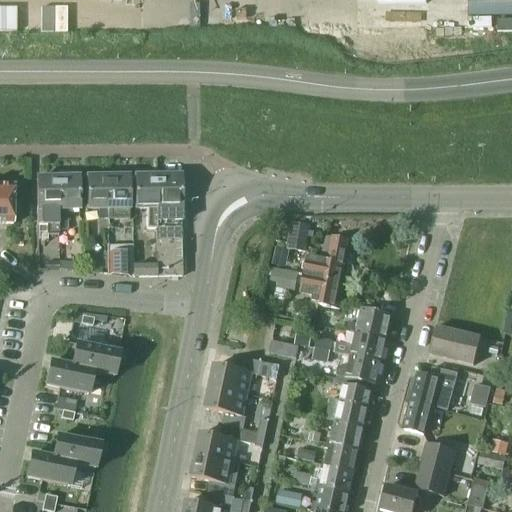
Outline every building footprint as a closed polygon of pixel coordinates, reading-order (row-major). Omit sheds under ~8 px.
[(511,13),(511,0),(445,0),(446,21),(462,21),(462,23),(486,23),(485,14),(511,13)] [(498,32),(511,31),(511,18),(498,19),(498,32)] [(155,178),(146,179),(144,176),(137,176),(135,179),(133,179),(134,210),(146,209),(146,219),(145,219),(146,230),(155,230),(155,178)] [(176,176),(164,176),(164,178),(155,178),(155,230),(156,270),(156,278),(180,278),(179,218),(180,218),(179,179),(176,176)] [(74,177),(66,178),(65,180),(56,180),(57,231),(66,231),(66,211),(78,210),(77,180),(75,180),(74,177)] [(106,230),(106,222),(105,179),(97,179),(95,177),(88,177),(87,179),(85,179),(85,210),(97,210),(97,230),(106,230)] [(127,222),(127,179),(124,179),(123,177),(116,177),(114,179),(105,179),(106,222),(127,222)] [(56,180),(48,180),(46,178),(39,178),(37,180),(35,180),(36,227),(46,227),(46,236),(57,236),(57,231),(56,180)] [(0,225),(12,225),(13,187),(0,186),(0,225)] [(291,224),(287,246),(304,250),(308,227),(291,224)] [(370,230),(372,236),(378,237),(382,232),(380,226),(374,225),(370,230)] [(307,259),(304,277),(317,279),(317,278),(340,283),(344,266),(348,243),(332,239),(327,263),(321,262),(307,259)] [(107,276),(128,278),(127,254),(107,255),(107,276)] [(72,263),(69,263),(59,262),(58,270),(72,271),(72,263)] [(156,278),(156,270),(132,271),(132,279),(156,278)] [(293,292),(296,275),(286,273),(272,271),(270,282),(277,283),(276,288),(293,292)] [(302,286),(301,294),(314,296),(312,305),(339,311),(341,301),(337,300),(338,292),(340,283),(317,278),(317,279),(304,277),(302,286)] [(386,302),(387,302),(389,303),(390,303),(392,303),(393,302),(394,301),(394,299),(395,298),(394,296),(394,295),(393,294),(392,294),(391,293),(390,293),(389,293),(387,293),(386,294),(385,295),(384,296),(384,297),(384,298),(384,299),(385,301),(386,302)] [(390,318),(361,312),(357,327),(347,325),(347,329),(386,338),(390,318)] [(91,328),(93,320),(81,318),(79,326),(91,328)] [(381,359),(386,338),(347,329),(345,334),(355,336),(353,348),(337,345),(337,346),(336,350),(381,359)] [(473,368),(480,340),(435,329),(428,356),(473,368)] [(329,353),(331,344),(317,341),(313,361),(326,364),(329,353)] [(112,379),(117,355),(75,346),(70,368),(70,369),(91,373),(91,374),(112,379)] [(375,387),(381,359),(336,350),(335,355),(350,358),(348,371),(338,369),(336,378),(346,380),(375,387)] [(233,371),(214,367),(209,389),(246,397),(250,376),(258,378),(261,364),(236,359),(233,371)] [(87,396),(91,374),(91,373),(70,369),(70,368),(49,364),(44,387),(87,396)] [(279,368),(271,367),(268,380),(276,382),(279,368)] [(431,410),(438,382),(416,377),(409,404),(431,410)] [(363,431),(371,394),(343,388),(340,400),(335,399),(333,410),(338,411),(335,425),(363,431)] [(242,419),(246,397),(209,389),(205,411),(224,415),(221,428),(242,432),(245,420),(242,419)] [(502,407),(505,393),(496,391),(493,405),(502,407)] [(58,399),(55,411),(74,415),(76,403),(58,399)] [(424,438),(431,410),(409,404),(402,432),(424,438)] [(71,423),(73,415),(63,413),(61,412),(59,420),(71,423)] [(268,423),(260,421),(257,435),(265,437),(268,423)] [(363,431),(335,425),(331,441),(327,440),(326,445),(358,452),(363,431)] [(232,465),(236,444),(240,445),(242,432),(221,428),(219,439),(200,435),(195,457),(232,465)] [(302,432),(300,440),(318,444),(319,436),(302,432)] [(265,437),(257,435),(254,448),(262,450),(265,437)] [(93,471),(98,447),(56,438),(51,460),(51,461),(72,465),(72,466),(93,471)] [(358,452),(326,445),(324,450),(329,451),(326,462),(322,461),(321,466),(353,473),(358,452)] [(449,477),(455,454),(426,446),(420,469),(449,477)] [(315,455),(299,451),(297,460),(313,464),(315,455)] [(502,471),(505,460),(480,454),(478,465),(502,471)] [(68,488),(72,466),(72,465),(51,461),(51,460),(30,456),(25,480),(68,488)] [(235,488),(239,467),(232,465),(195,457),(191,480),(210,484),(208,496),(232,501),(235,488)] [(353,473),(321,466),(320,471),(324,472),(322,484),(317,483),(316,487),(349,494),(353,473)] [(443,499),(449,477),(420,469),(414,491),(443,499)] [(294,474),(292,483),(309,487),(311,477),(294,474)] [(482,510),(487,485),(474,482),(468,507),(482,510)] [(297,486),(295,497),(306,500),(309,489),(297,486)] [(344,511),(349,494),(316,487),(315,493),(319,494),(317,505),(313,504),(311,509),(324,511),(344,511)] [(412,511),(417,496),(386,489),(379,511),(412,511)] [(246,490),(243,503),(251,505),(254,491),(246,490)] [(205,508),(186,504),(183,511),(230,511),(232,501),(208,496),(205,508)] [(54,507),(55,499),(44,497),(42,505),(54,507)] [(249,511),(251,505),(243,503),(241,511),(249,511)]
